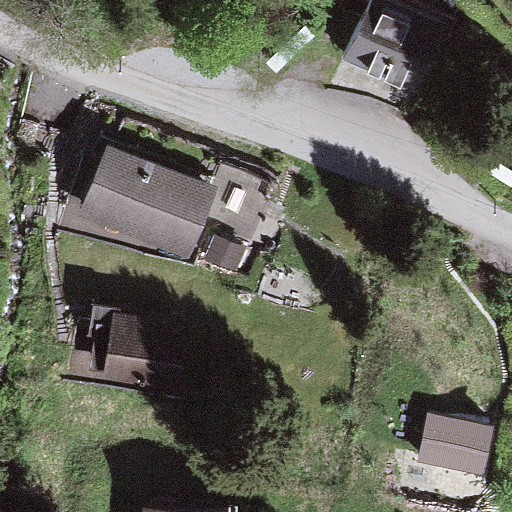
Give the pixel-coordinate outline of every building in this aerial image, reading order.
[(448,25),(398,0),(372,0),(343,59),(414,94),(448,25)] [(216,188),(108,144),(80,214),(188,257),(216,188)] [(191,324),(117,309),(105,370),(179,385),(191,324)] [(491,420),(430,411),(421,471),(481,481),(491,420)] [(247,511),(248,506),(144,498),(143,511),(247,511)]
